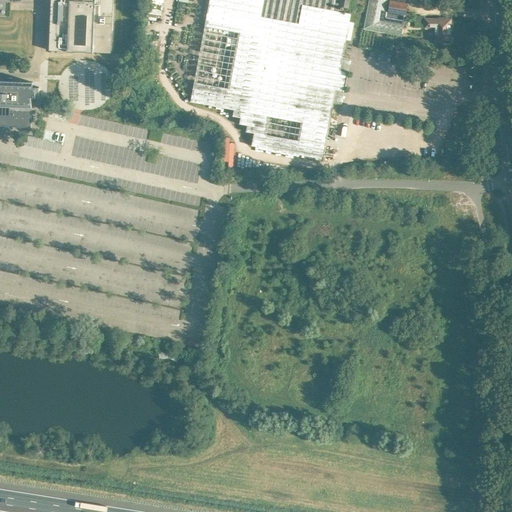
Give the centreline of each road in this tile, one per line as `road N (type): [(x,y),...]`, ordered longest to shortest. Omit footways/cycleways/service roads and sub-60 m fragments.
road 1 (unclassified): [(504,511),(474,186)]
road 2 (unclassified): [(474,186),(228,190)]
road 3 (tertiary): [(511,183),(493,0)]
